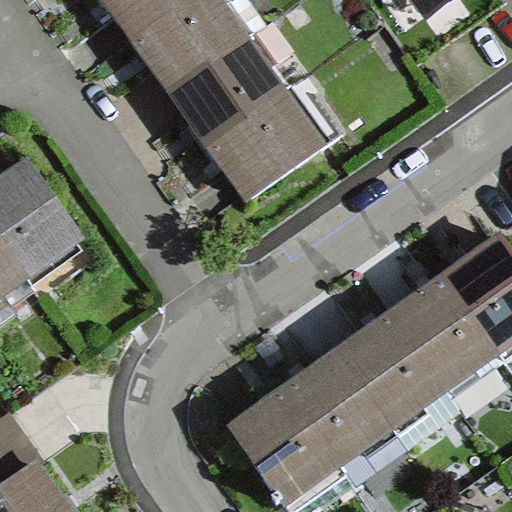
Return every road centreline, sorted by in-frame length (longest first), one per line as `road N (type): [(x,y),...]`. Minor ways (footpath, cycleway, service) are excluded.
road 1 (residential): [(216,314),(511,109)]
road 2 (residential): [(39,54),(216,314)]
road 3 (residential): [(190,511),(151,455),(143,419),(147,379),(166,345),(216,314)]
